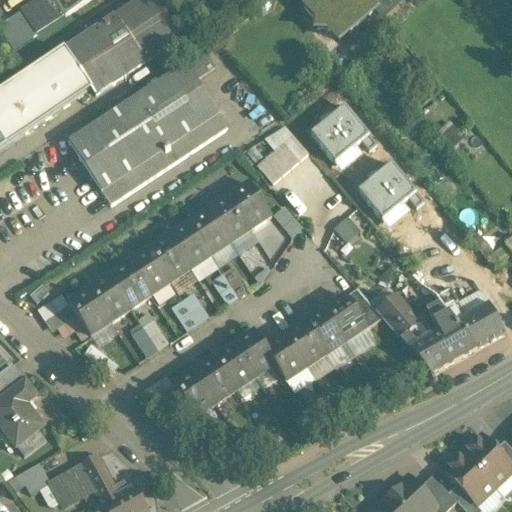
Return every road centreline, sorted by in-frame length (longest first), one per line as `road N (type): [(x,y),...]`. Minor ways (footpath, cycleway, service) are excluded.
road 1 (secondary): [(255,511),(511,369)]
road 2 (residential): [(311,264),(104,406)]
road 3 (residential): [(229,511),(104,406)]
road 4 (residential): [(104,406),(0,300)]
